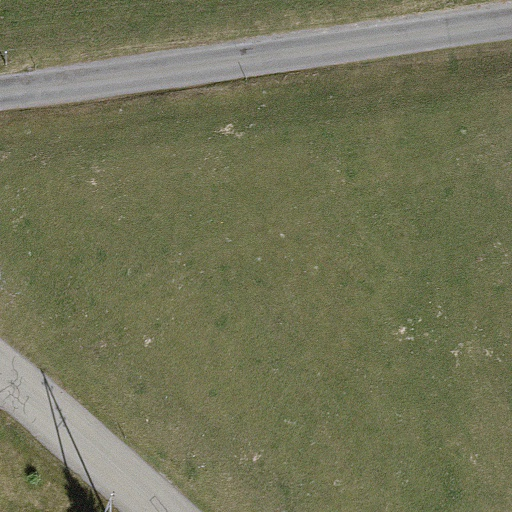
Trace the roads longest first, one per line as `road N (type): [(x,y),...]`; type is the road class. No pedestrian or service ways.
road 1 (unclassified): [(0,96),(511,27)]
road 2 (unclassified): [(0,366),(168,511)]
